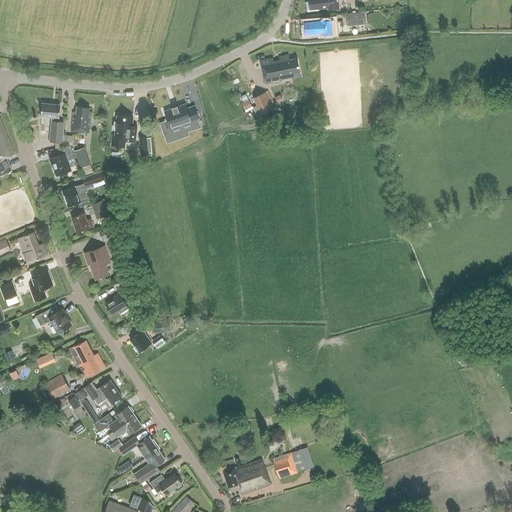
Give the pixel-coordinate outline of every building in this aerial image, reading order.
[(308,0),(309,2),(306,3),(307,12),(319,10),(318,8),(328,7),(328,9),(339,8),(338,0),(308,0)] [(348,26),(364,24),(363,12),(346,14),(348,26)] [(321,34),(334,33),(333,20),(304,22),(305,34),(320,33),(321,34)] [(292,79),(301,77),(297,59),(289,60),(288,55),(279,57),(279,61),(274,62),(273,58),(260,61),(264,84),(281,81),(281,80),(291,78),(292,79)] [(276,108),(268,91),(253,98),(256,105),(252,107),(257,117),(276,108)] [(248,100),(241,103),(245,109),(251,106),(248,100)] [(62,143),(63,135),(64,123),(58,122),(58,118),(59,118),(60,105),(42,104),(41,117),(52,118),(50,142),(56,142),(62,143)] [(167,121),(172,135),(200,125),(194,107),(187,109),(185,105),(178,107),(177,105),(171,107),(172,109),(165,112),(168,120),(167,121)] [(88,133),(90,117),(88,117),(89,108),(77,107),(75,118),(72,118),(71,132),(88,133)] [(135,143),(136,127),(131,126),(132,118),(116,116),(116,123),(114,123),(113,130),(115,130),(114,136),(112,136),(111,146),(124,148),(125,142),(135,143)] [(6,159),(15,155),(0,118),(0,175),(11,171),(6,159)] [(139,136),(140,156),(151,155),(151,153),(152,152),(151,138),(149,138),(149,136),(139,136)] [(66,159),(74,156),(70,146),(56,151),(58,156),(51,159),(57,175),(70,171),(66,159)] [(90,165),(84,147),(74,151),(80,168),(90,165)] [(93,184),(104,180),(101,171),(82,178),(83,183),(84,187),(93,184)] [(68,206),(79,203),(80,204),(89,201),(86,192),(88,189),(94,187),(93,184),(84,187),(83,183),(62,191),(68,206)] [(97,219),(108,215),(102,200),(91,204),(97,219)] [(77,233),(93,227),(91,219),(87,221),(84,213),(71,218),(77,233)] [(116,235),(113,226),(98,232),(101,240),(116,235)] [(27,263),(47,256),(42,244),(38,246),(33,233),(18,238),(23,252),(22,252),(27,263)] [(0,252),(8,249),(5,240),(0,241),(0,252)] [(104,265),(110,263),(104,246),(83,253),(88,265),(90,265),(95,280),(108,275),(104,265)] [(31,277),(35,286),(30,288),(34,301),(46,297),(43,289),(53,285),(48,271),(31,277)] [(0,287),(4,300),(17,296),(12,281),(0,285),(0,287)] [(112,314),(118,310),(121,315),(129,310),(119,293),(112,298),(113,299),(105,303),(112,314)] [(51,308),(41,313),(35,317),(40,326),(51,320),(58,332),(70,325),(61,310),(55,314),(51,308)] [(195,322),(193,318),(189,320),(187,318),(183,321),(187,327),(195,322)] [(156,333),(170,332),(169,321),(155,322),(156,333)] [(0,335),(11,331),(7,323),(0,326),(0,335)] [(138,352),(151,343),(143,331),(130,340),(138,352)] [(79,363),(78,363),(85,377),(105,367),(98,354),(94,356),(86,341),(71,349),(75,358),(76,357),(79,363)] [(52,399),(70,389),(62,375),(45,385),(52,399)] [(122,397),(110,380),(97,389),(92,382),(84,387),(93,400),(94,399),(98,405),(108,398),(112,404),(122,397)] [(88,395),(83,388),(75,393),(80,400),(88,395)] [(80,404),(75,396),(68,400),(74,409),(80,404)] [(114,431),(135,416),(128,406),(115,415),(118,419),(113,422),(108,415),(95,424),(100,431),(110,424),(114,431)] [(88,413),(94,423),(99,420),(93,410),(88,413)] [(135,416),(114,431),(118,436),(126,431),(129,435),(142,426),(135,416)] [(85,430),(80,422),(73,427),(78,435),(85,430)] [(158,450),(149,437),(139,444),(134,437),(119,448),(123,455),(136,446),(145,459),(158,450)] [(123,444),(118,438),(109,445),(113,451),(123,444)] [(313,467),(306,447),(272,459),(279,479),(313,467)] [(158,450),(145,459),(149,464),(134,474),(141,484),(160,471),(157,467),(165,461),(158,450)] [(243,494),(270,484),(261,459),(235,469),(235,467),(222,471),(228,488),(239,484),(243,494)] [(129,460),(124,463),(118,468),(122,473),(128,468),(132,465),(129,460)] [(153,495),(157,493),(162,490),(166,495),(182,483),(175,473),(163,482),(159,476),(150,483),(154,488),(150,491),(153,495)] [(149,489),(145,482),(140,485),(145,492),(149,489)] [(186,494),(171,511),(179,511),(191,499),(186,494)] [(138,505),(136,509),(143,511),(151,511),(153,509),(147,501),(135,495),(132,502),(138,505)] [(189,511),(196,504),(192,499),(185,507),(189,511)] [(122,507),(109,502),(104,511),(138,511),(122,506),(122,507)]
